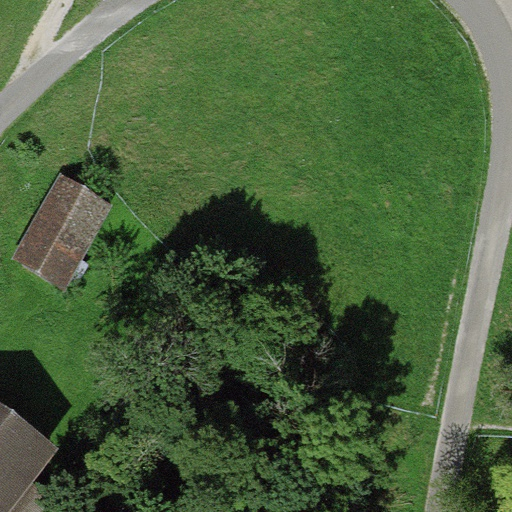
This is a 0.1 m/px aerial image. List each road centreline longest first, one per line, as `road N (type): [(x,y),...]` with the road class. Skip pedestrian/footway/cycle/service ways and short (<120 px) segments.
road 1 (unclassified): [(444,511),(511,126)]
road 2 (unclassified): [(136,0),(101,21),(0,119)]
